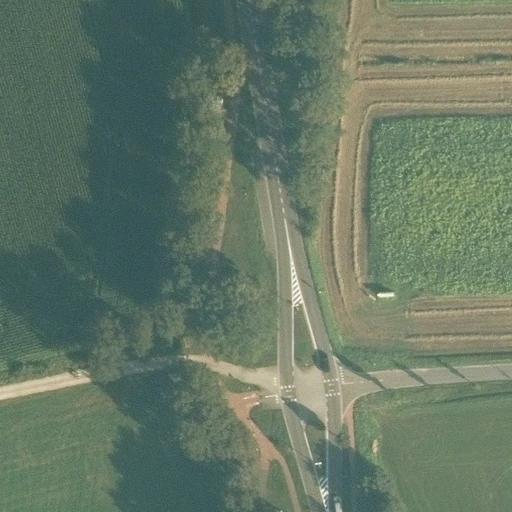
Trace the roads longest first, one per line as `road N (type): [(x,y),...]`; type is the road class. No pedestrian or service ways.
road 1 (track): [(286,394),(205,365),(0,394)]
road 2 (secondary): [(247,0),(282,219)]
road 3 (unclassified): [(332,387),(511,374)]
road 4 (secondary): [(332,387),(282,219)]
road 5 (secondary): [(282,219),(286,394)]
road 6 (secondary): [(330,511),(332,387)]
road 7 (secondary): [(286,394),(321,511)]
